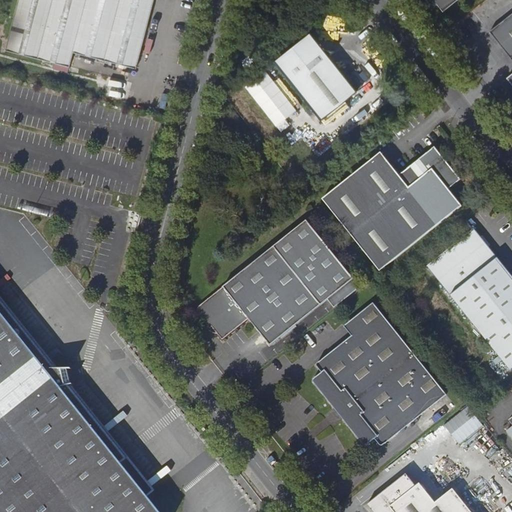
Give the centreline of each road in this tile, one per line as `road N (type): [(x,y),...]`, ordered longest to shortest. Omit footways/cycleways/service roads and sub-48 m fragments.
road 1 (unclassified): [(220,0),(163,212),(153,315),(183,369),(298,511)]
road 2 (unknown): [(0,242),(170,439),(188,477),(192,511)]
road 3 (unclassified): [(376,0),(511,169)]
